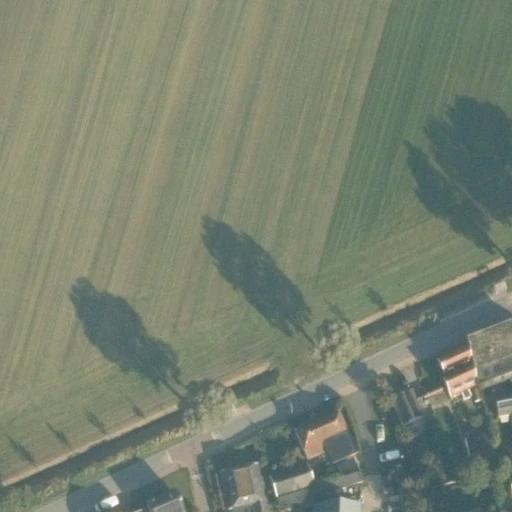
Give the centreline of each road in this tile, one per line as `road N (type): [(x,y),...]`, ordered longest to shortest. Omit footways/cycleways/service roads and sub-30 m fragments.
road 1 (tertiary): [(190,446),(511,299)]
road 2 (tertiary): [(56,511),(190,446)]
